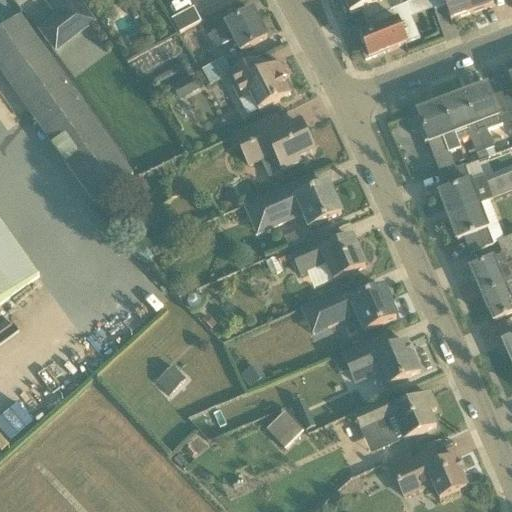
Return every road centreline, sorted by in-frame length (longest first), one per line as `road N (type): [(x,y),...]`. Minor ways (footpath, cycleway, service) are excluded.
road 1 (residential): [(511,481),(340,106)]
road 2 (residential): [(340,106),(511,41)]
